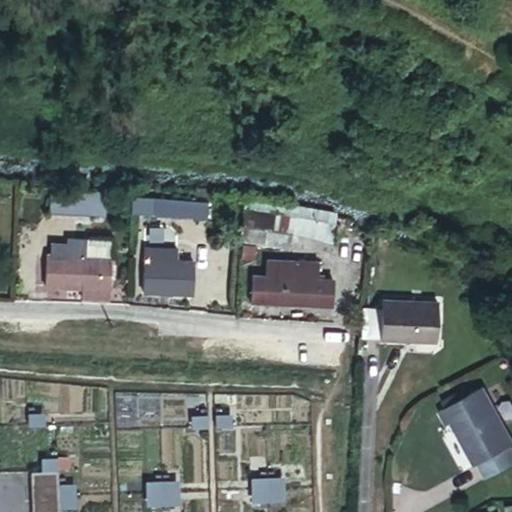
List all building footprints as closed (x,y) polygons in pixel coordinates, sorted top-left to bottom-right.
[(108,195),(56,190),(54,215),(106,220),(108,195)] [(214,219),(215,202),(136,195),(135,213),(214,219)] [(287,259),(291,234),(333,240),(335,224),(270,207),(238,204),(237,252),(287,259)] [(50,254),(48,282),(108,288),(111,258),(94,257),(95,246),(58,242),(57,255),(50,254)] [(150,246),(149,259),(173,260),(173,247),(150,246)] [(173,260),(149,259),(148,286),(195,288),(196,261),(173,260)] [(316,264),(266,263),(265,278),(251,278),(250,305),(330,307),(331,282),(315,281),(316,264)] [(448,286),(437,276),(431,282),(442,292),(448,286)] [(364,313),(363,342),(434,346),(437,309),(385,306),(385,314),(364,313)] [(511,451),(479,394),(435,419),(443,433),(448,430),(472,473),(476,471),(484,485),(511,468),(511,461),(507,453),(511,451)] [(226,427),(225,415),(214,416),(214,427),(226,427)] [(207,427),(207,416),(196,416),(196,428),(207,427)] [(56,484),(56,458),(32,458),(31,511),(57,511),(57,509),(73,510),(74,484),(56,484)] [(280,500),(279,477),(268,478),(268,500),(280,500)] [(267,500),(266,478),(255,478),(256,501),(267,500)] [(162,504),(161,481),(150,482),(150,504),(162,504)] [(174,504),(174,481),(162,481),(163,504),(174,504)]
